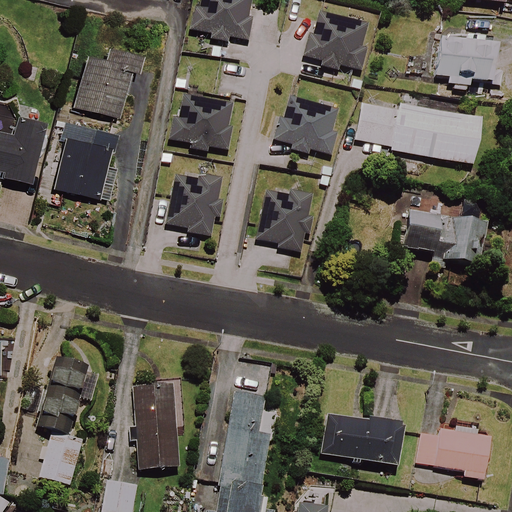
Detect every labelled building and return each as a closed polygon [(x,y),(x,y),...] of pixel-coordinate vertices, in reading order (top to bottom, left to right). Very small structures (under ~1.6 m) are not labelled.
[(211,39),(210,47),(228,48),(229,41),(246,42),(249,0),(196,0),(194,38),(211,39)] [(461,0),(461,4),(500,9),(501,0),(461,0)] [(321,69),(320,75),(338,78),(339,72),(357,76),(362,52),(359,51),(363,29),(315,20),(312,39),(306,38),(301,65),(321,69)] [(493,50),(435,42),(429,85),(466,90),(467,85),(488,88),(493,50)] [(70,110),(114,122),(126,78),(133,79),(137,63),(105,54),(102,66),(83,61),(70,110)] [(192,149),(191,156),(207,157),(207,151),(224,152),(229,107),(179,102),(177,122),(170,121),(168,147),(192,149)] [(291,154),(290,159),(303,162),(304,157),(327,162),(332,136),(328,135),(333,114),(281,103),(272,150),(291,154)] [(403,157),(400,175),(419,178),(422,160),(471,167),(478,122),(396,109),(395,115),(358,110),(352,145),(389,151),(389,154),(403,157)] [(39,129),(15,122),(10,139),(0,136),(0,180),(23,187),(39,129)] [(104,152),(62,142),(50,191),(103,204),(111,173),(100,170),(104,152)] [(217,184),(195,179),(194,186),(174,182),(164,232),(209,241),(216,207),(212,206),(217,184)] [(310,200),(287,196),(286,201),(264,197),(255,247),(300,255),(310,200)] [(483,228),(405,217),(400,253),(439,258),(438,265),(477,270),(483,228)] [(76,403),(88,406),(95,378),(83,375),(84,370),(52,362),(35,432),(49,435),(38,481),(68,489),(81,439),(68,436),(76,403)] [(136,473),(174,473),(173,433),(182,432),(181,389),(134,390),(136,473)] [(270,402),(210,392),(196,481),(221,484),(216,511),(278,511),(279,510),(254,506),(264,444),(273,445),(278,414),(269,413),(270,402)] [(401,429),(322,416),(315,459),(394,472),(401,429)] [(486,439),(436,431),(435,440),(417,437),(413,467),(460,474),(459,481),(479,484),(486,439)] [(129,511),(132,488),(103,485),(99,511),(129,511)]
